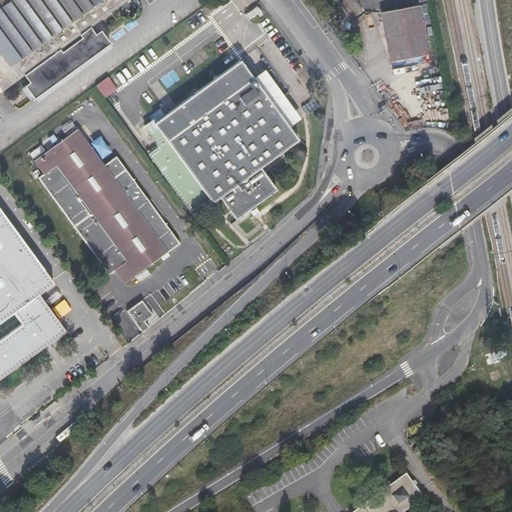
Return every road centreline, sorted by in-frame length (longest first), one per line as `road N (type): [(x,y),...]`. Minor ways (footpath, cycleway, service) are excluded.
road 1 (primary): [(511,136),(218,377),(68,511)]
road 2 (primary): [(105,511),(511,166)]
road 3 (primary): [(359,180),(46,511)]
road 4 (unclassified): [(0,471),(315,204)]
road 5 (primary): [(170,511),(467,327)]
road 6 (tertiary): [(467,327),(487,290),(463,160),(452,145),(431,140)]
road 7 (unknown): [(243,0),(130,91)]
road 8 (unclassified): [(492,0),(511,119)]
